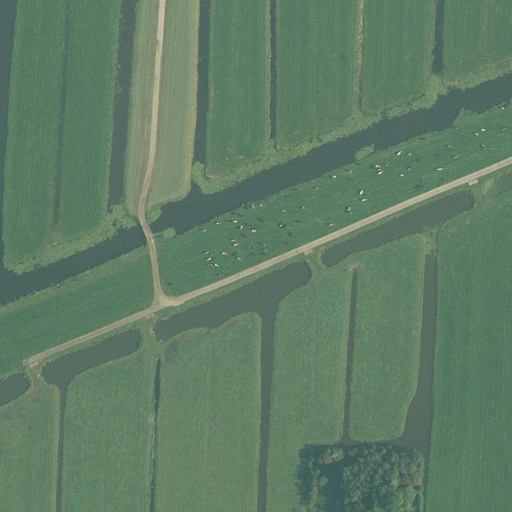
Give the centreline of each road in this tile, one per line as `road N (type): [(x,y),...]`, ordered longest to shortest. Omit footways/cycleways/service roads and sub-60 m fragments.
road 1 (track): [(511,161),(0,366)]
road 2 (track): [(160,306),(140,205),(161,0)]
